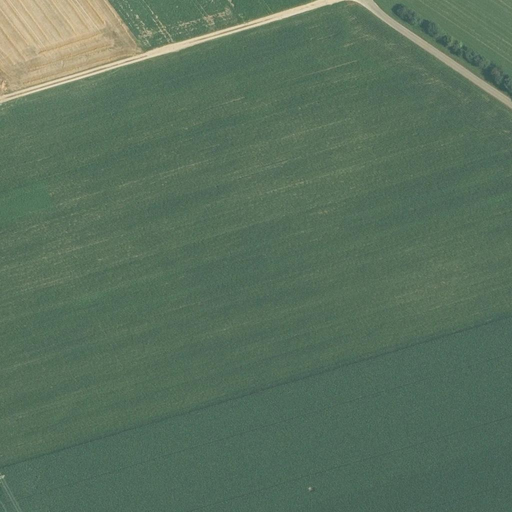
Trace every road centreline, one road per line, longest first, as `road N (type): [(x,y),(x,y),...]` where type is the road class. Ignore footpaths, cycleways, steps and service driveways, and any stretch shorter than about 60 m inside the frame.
road 1 (track): [(354,0),(0,108)]
road 2 (track): [(367,0),(374,13),(511,108)]
